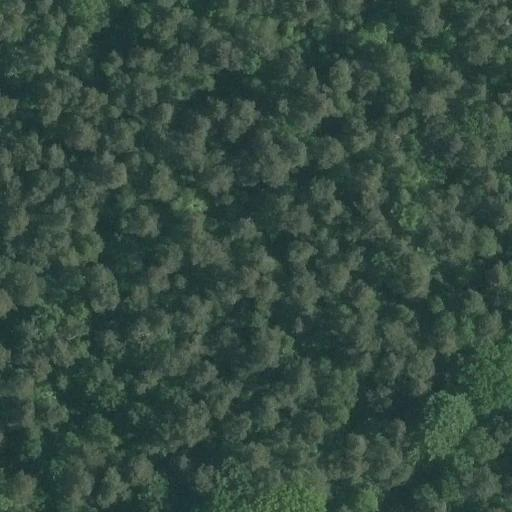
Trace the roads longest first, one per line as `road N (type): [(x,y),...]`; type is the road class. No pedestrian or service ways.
road 1 (track): [(511,0),(456,86),(437,174),(458,284),(511,345)]
road 2 (unclassified): [(344,511),(511,353)]
